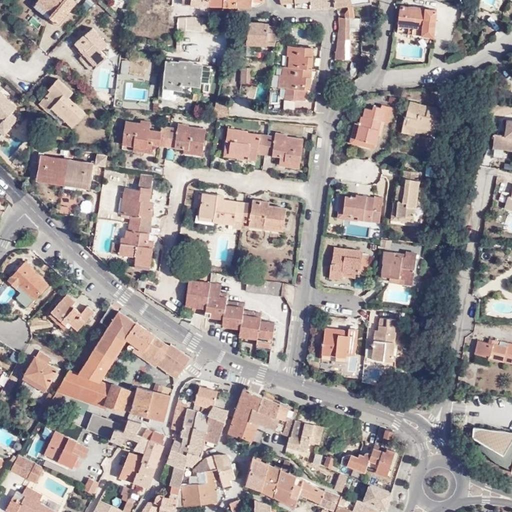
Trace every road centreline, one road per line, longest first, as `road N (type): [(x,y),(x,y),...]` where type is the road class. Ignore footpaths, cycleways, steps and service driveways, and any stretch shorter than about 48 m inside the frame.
road 1 (residential): [(163,290),(185,179),(208,175),(318,191)]
road 2 (tertiary): [(208,349),(124,294),(31,208)]
road 3 (residential): [(393,0),(384,53),(333,111),(318,191)]
road 4 (residential): [(318,191),(291,380)]
road 5 (residential): [(208,349),(173,402),(168,441),(139,511)]
road 6 (residential): [(246,366),(220,448),(243,458),(234,495)]
road 7 (tertiary): [(422,431),(291,380)]
